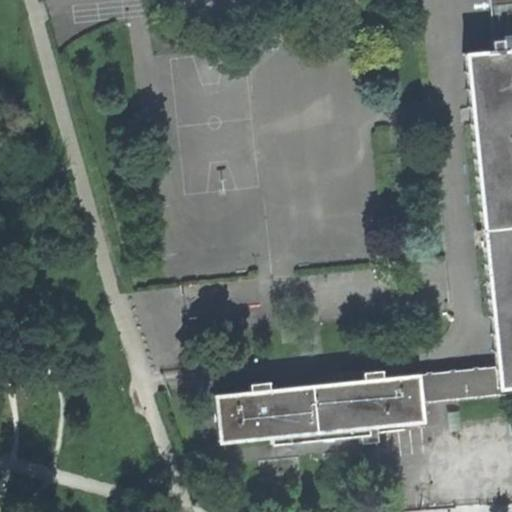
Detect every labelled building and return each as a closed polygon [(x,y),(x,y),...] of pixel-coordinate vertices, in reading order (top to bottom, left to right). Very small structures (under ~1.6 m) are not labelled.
[(511,0),(491,0),(496,37),(501,37),(502,48),(511,46),(511,0)] [(465,52),(497,369),(498,385),(511,384),(511,46),(502,48),(501,37),(496,37),(490,38),(491,49),(465,52)] [(417,376),(417,372),(381,375),(380,367),(362,370),(362,378),(268,388),(268,379),(248,381),(249,390),(215,393),(220,439),(272,435),(273,442),(303,439),(361,433),(360,424),(379,422),(422,418),(420,396),(417,376)] [(497,369),(417,376),(420,396),(498,389),(498,385),(497,369)] [(445,421),(444,399),(424,399),(425,422),(445,421)] [(379,431),(379,422),(360,424),(361,433),(379,431)]
